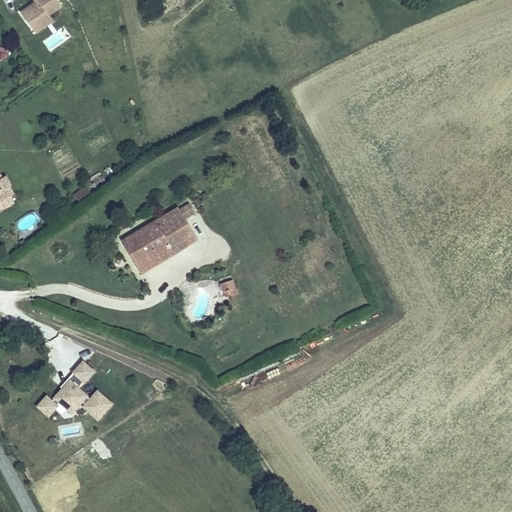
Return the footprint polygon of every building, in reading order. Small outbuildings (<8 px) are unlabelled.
[(25,0),(17,7),(30,22),(46,9),(55,0),(25,0)] [(46,9),(30,22),(34,27),(50,14),(46,9)] [(0,46),(0,59),(6,60),(9,48),(0,46)] [(0,200),(11,195),(13,194),(7,184),(2,187),(0,183),(0,178),(2,177),(0,173),(0,200)] [(2,177),(0,178),(0,183),(2,187),(7,184),(9,183),(5,176),(2,177)] [(79,199),(91,192),(86,185),(74,192),(79,199)] [(198,194),(187,201),(193,212),(203,204),(198,194)] [(11,195),(0,200),(0,209),(15,201),(11,195)] [(187,201),(176,207),(187,228),(168,239),(176,251),(207,233),(193,212),(187,201)] [(124,240),(136,260),(157,247),(163,259),(176,251),(168,239),(187,228),(176,207),(124,240)] [(157,247),(136,260),(143,271),(163,259),(157,247)] [(236,293),(229,279),(220,284),(227,298),(236,293)] [(80,382),(89,371),(79,362),(70,373),(80,382)] [(80,382),(70,373),(56,387),(59,389),(66,381),(74,388),(80,382)] [(59,389),(48,402),(43,397),(34,406),(44,415),(56,402),(64,409),(71,408),(78,401),(82,404),(80,406),(94,419),(107,404),(94,392),(86,400),(74,388),(66,381),(59,389)]
